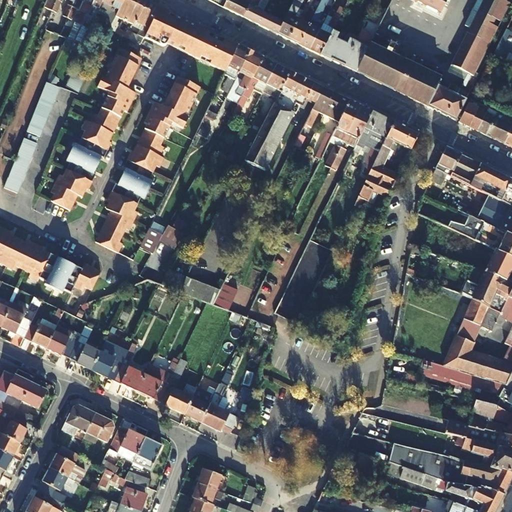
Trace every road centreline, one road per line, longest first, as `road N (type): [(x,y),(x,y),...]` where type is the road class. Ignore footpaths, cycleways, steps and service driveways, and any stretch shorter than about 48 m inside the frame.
road 1 (residential): [(434,129),(409,196),(375,362),(337,377)]
road 2 (residential): [(434,129),(190,10)]
road 3 (residential): [(74,239),(190,10)]
road 4 (residential): [(337,377),(321,425),(275,409),(253,470)]
road 5 (residential): [(11,511),(70,381)]
road 6 (residential): [(70,381),(189,441)]
road 7 (unknown): [(12,208),(67,94)]
